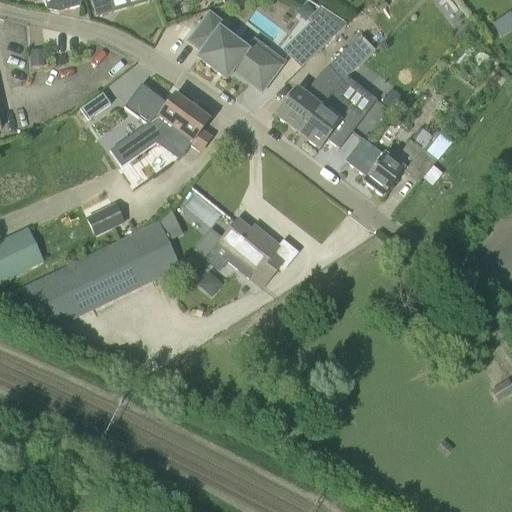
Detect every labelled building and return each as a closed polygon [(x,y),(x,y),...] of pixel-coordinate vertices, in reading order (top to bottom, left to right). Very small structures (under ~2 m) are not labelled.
[(80,8),(79,0),(32,0),(35,6),(45,3),(47,12),(59,14),(80,8)] [(90,0),(96,19),(112,14),(108,0),(109,0),(90,0)] [(501,37),(511,31),(511,14),(495,23),(501,37)] [(246,52),(220,32),(223,27),(209,16),(189,43),(202,53),(197,60),(226,82),(233,72),(261,94),(277,73),(247,51),(246,52)] [(287,54),(302,69),(333,38),(318,23),(287,54)] [(275,118),(297,135),(317,107),(343,83),(374,53),(361,38),(330,69),(318,78),(304,98),(295,91),(275,118)] [(31,68),(44,67),(42,51),(29,53),(31,68)] [(509,77),(495,67),(487,78),(501,88),(509,77)] [(339,103),(350,87),(343,83),(317,107),(297,135),(319,152),(325,145),(337,154),(362,121),(339,103)] [(110,153),(122,168),(159,141),(160,142),(170,131),(156,121),(167,107),(140,86),(123,110),(146,127),(110,153)] [(390,90),(380,104),(390,112),(400,98),(390,90)] [(87,122),(110,106),(102,94),(79,110),(87,122)] [(167,107),(156,121),(170,131),(160,142),(181,158),(189,147),(199,154),(210,140),(200,132),(207,123),(174,98),(167,107)] [(418,185),(436,164),(444,153),(429,142),(432,138),(420,130),(400,156),(398,155),(391,164),(384,158),(364,142),(345,163),(365,180),(363,183),(383,200),(404,174),(418,185)] [(94,238),(123,225),(114,207),(86,221),(94,238)] [(257,239),(237,223),(218,246),(253,275),(249,280),(261,290),(278,270),(282,273),(296,255),(282,244),(278,248),(261,235),(257,239)] [(54,329),(179,270),(159,226),(33,286),(54,329)] [(0,283),(43,263),(28,232),(0,244),(0,283)] [(214,296),(223,285),(210,274),(200,285),(214,296)] [(511,392),(507,385),(492,394),(498,404),(511,395),(511,392)] [(451,453),(444,445),(438,450),(445,458),(451,453)]
